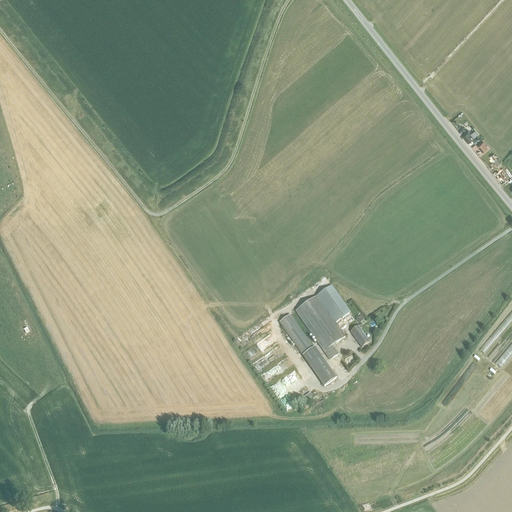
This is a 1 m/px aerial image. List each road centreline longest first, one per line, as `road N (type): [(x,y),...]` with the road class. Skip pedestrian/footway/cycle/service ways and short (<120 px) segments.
road 1 (track): [(287,0),(230,161),(155,214),(0,29)]
road 2 (secondary): [(511,206),(346,0)]
road 3 (unknown): [(370,354),(401,302),(511,225)]
road 4 (unclassified): [(511,428),(463,480),(385,511)]
